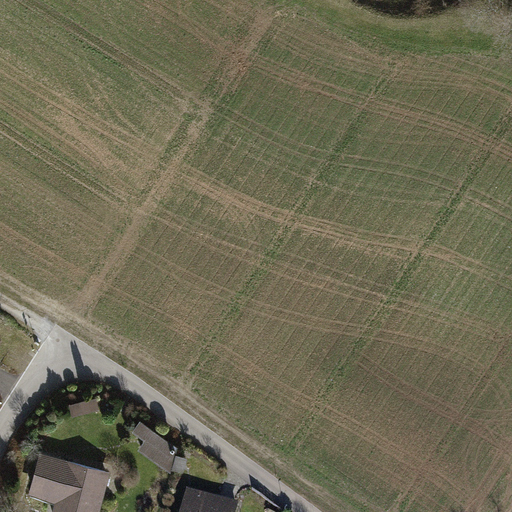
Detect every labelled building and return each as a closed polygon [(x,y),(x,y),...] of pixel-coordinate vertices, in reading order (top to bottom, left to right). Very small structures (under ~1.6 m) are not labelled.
[(72,407),(75,419),(101,413),(99,401),(72,407)] [(180,449),(144,423),(136,433),(149,442),(142,451),(173,474),(178,457),(180,449)] [(103,511),(114,471),(42,453),(32,495),(57,502),(54,511),(103,511)] [(178,457),(173,474),(186,478),(191,461),(178,457)] [(236,504),(190,493),(185,511),(239,511),(241,505),(236,504)]
